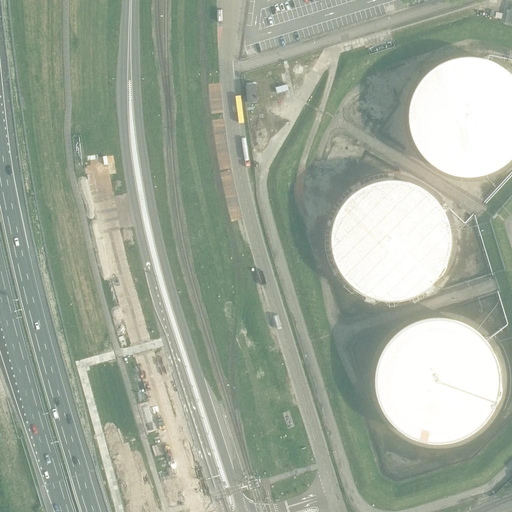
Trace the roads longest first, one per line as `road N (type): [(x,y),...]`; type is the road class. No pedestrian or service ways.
road 1 (secondary): [(241,511),(155,227),(132,0)]
road 2 (secondary): [(126,0),(120,100),(138,234),(219,511)]
road 3 (unclassified): [(227,0),(241,181),(332,493)]
road 4 (motorway): [(90,511),(0,164)]
road 5 (motorway): [(0,287),(64,511)]
